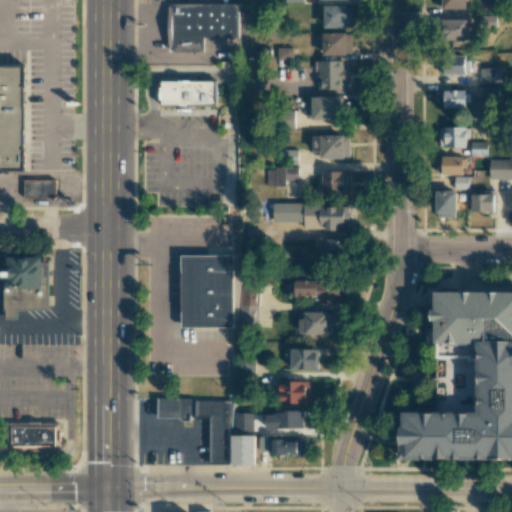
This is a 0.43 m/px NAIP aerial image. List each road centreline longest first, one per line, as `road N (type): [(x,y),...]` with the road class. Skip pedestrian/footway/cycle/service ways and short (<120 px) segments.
road 1 (residential): [(341,511),(345,450),(399,266),(397,0)]
road 2 (tertiary): [(511,491),(0,489)]
road 3 (primary): [(107,511),(107,0)]
